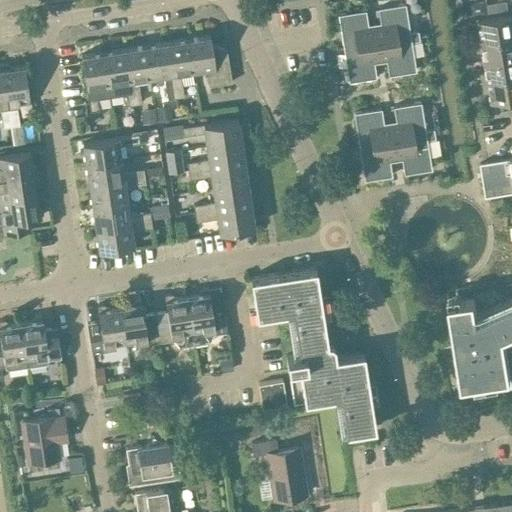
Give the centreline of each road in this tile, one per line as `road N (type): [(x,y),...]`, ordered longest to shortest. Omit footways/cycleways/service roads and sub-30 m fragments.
road 1 (residential): [(338,240),(424,419),(442,437),(511,430)]
road 2 (residential): [(71,281),(338,240)]
road 3 (residential): [(221,0),(338,240)]
road 4 (residential): [(71,281),(41,22)]
road 5 (residential): [(108,511),(71,281)]
road 6 (unknown): [(203,261),(227,409)]
road 7 (residential): [(41,22),(185,0)]
